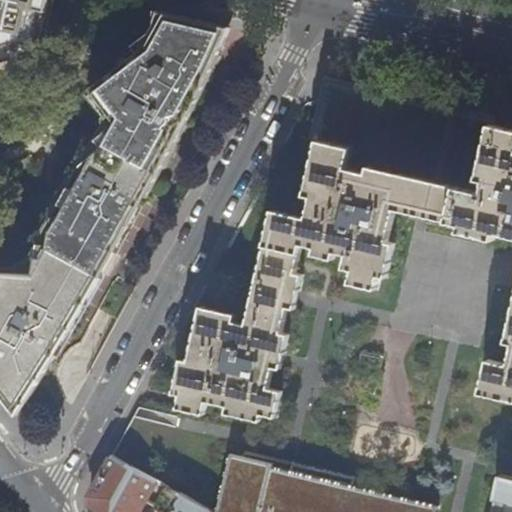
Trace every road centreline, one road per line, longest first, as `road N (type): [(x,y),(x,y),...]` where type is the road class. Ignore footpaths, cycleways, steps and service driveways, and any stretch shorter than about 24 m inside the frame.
road 1 (residential): [(330,0),(45,504)]
road 2 (secondary): [(511,38),(353,0)]
